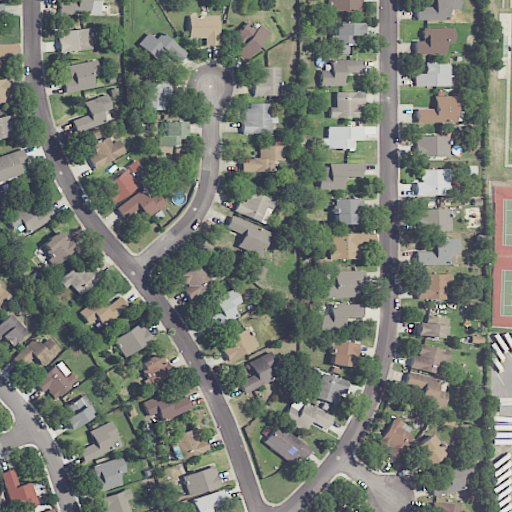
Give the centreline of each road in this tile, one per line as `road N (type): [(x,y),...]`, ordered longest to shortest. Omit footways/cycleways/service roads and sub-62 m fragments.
road 1 (residential): [(259,511),(207,375),(63,174),(35,77),(32,0)]
road 2 (residential): [(391,0),(389,352),(353,444),(292,511)]
road 3 (residential): [(137,275),(206,201),(214,88)]
road 4 (residential): [(74,511),(49,445),(0,386)]
